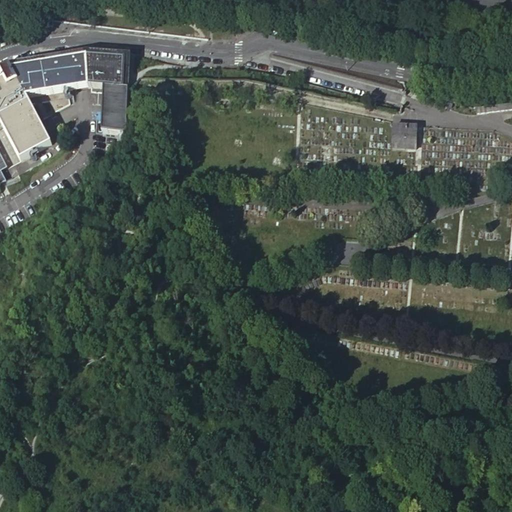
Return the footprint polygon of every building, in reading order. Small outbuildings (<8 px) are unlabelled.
[(88,86),(87,53),(76,55),(71,56),(76,88),(81,88),(88,86)] [(129,97),(130,76),(130,55),(87,53),(88,86),(88,87),(89,87),(104,88),(102,132),(127,133),(129,97)] [(76,88),(71,56),(71,55),(35,62),(11,66),(0,71),(0,75),(1,78),(2,81),(0,81),(0,122),(4,130),(20,160),(50,144),(31,105),(36,103),(43,102),(51,101),(70,97),(72,97),(72,89),(76,88)] [(70,100),(70,97),(51,101),(56,110),(71,102),(70,100)] [(48,114),(43,102),(36,103),(36,107),(42,117),(48,114)] [(511,106),(490,109),(490,115),(511,112),(511,106)] [(418,128),(393,127),(392,150),(416,151),(418,128)]
